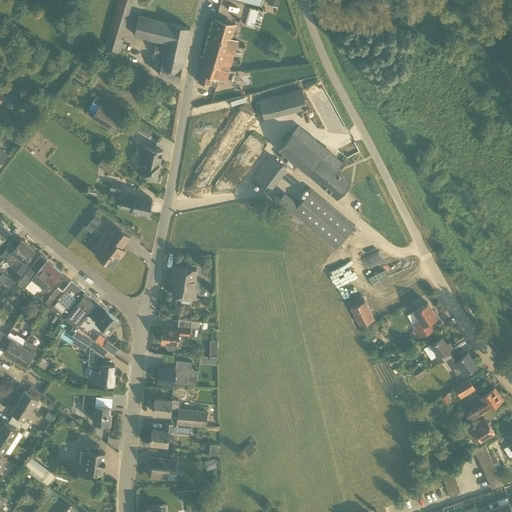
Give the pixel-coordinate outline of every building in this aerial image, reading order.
[(117,61),(123,39),(121,38),(132,0),(117,0),(101,56),(117,61)] [(250,8),(246,25),(255,27),(259,10),(250,8)] [(171,23),(139,15),(135,34),(158,40),(154,54),(165,57),(163,63),(160,74),(179,79),(182,67),(190,27),(171,23)] [(228,70),(229,68),(223,66),(231,37),(234,24),(215,19),(204,62),(228,70)] [(225,80),(227,75),(228,70),(204,62),(199,81),(215,86),(217,78),(225,80)] [(139,84),(143,73),(128,68),(124,79),(139,84)] [(248,92),(262,89),(260,77),(246,79),(248,92)] [(303,84),(329,135),(343,127),(318,77),(303,84)] [(274,115),(296,110),(306,107),(302,89),(270,97),(274,115)] [(263,118),(274,115),(270,97),(259,100),(263,118)] [(124,113),(102,100),(99,105),(92,117),(114,130),(124,113)] [(149,136),(152,131),(135,120),(132,125),(149,136)] [(337,198),(350,183),(335,170),(342,162),(299,125),(278,148),(337,198)] [(157,177),(160,163),(163,150),(142,145),(138,162),(144,163),(141,174),(157,177)] [(268,191),(286,167),(269,155),(251,178),(268,191)] [(98,165),(110,173),(115,165),(103,157),(98,165)] [(122,185),(111,183),(110,189),(121,191),(122,185)] [(347,220),(311,189),(299,204),(285,192),(277,202),(301,223),(303,221),(328,242),(336,248),(355,226),(347,220)] [(149,213),(152,198),(136,195),(135,199),(122,197),(120,207),(133,209),(132,211),(141,213),(141,211),(149,213)] [(84,226),(90,231),(100,218),(94,213),(84,226)] [(10,229),(0,221),(0,240),(0,241),(10,229)] [(112,267),(122,254),(118,251),(129,237),(117,227),(96,254),(112,267)] [(26,261),(35,250),(22,239),(13,250),(8,246),(1,255),(11,262),(17,254),(25,261),(17,271),(23,276),(31,265),(26,261)] [(47,260),(41,255),(32,266),(31,265),(23,276),(18,282),(25,288),(26,286),(34,293),(40,286),(44,289),(50,281),(51,282),(60,270),(47,259),(47,260)] [(172,294),(181,296),(180,301),(181,302),(189,304),(190,303),(191,297),(192,298),(194,287),(196,270),(173,266),(171,278),(175,279),(172,294)] [(2,272),(0,274),(0,279),(7,286),(12,280),(2,272)] [(50,307),(62,316),(77,328),(88,313),(109,331),(119,320),(98,303),(98,302),(83,290),(71,280),(62,291),(51,306),(50,307)] [(46,302),(51,306),(62,291),(57,287),(46,302)] [(23,292),(16,295),(18,301),(25,298),(23,292)] [(359,325),(374,318),(363,295),(348,302),(359,325)] [(420,336),(432,329),(427,322),(436,316),(428,302),(414,311),(420,321),(414,325),(420,336)] [(53,312),(48,318),(54,322),(58,316),(53,312)] [(191,328),(191,320),(179,319),(178,330),(163,328),(161,342),(167,343),(166,347),(168,349),(173,349),(175,348),(176,344),(178,344),(179,334),(194,336),(194,335),(194,328),(191,328)] [(77,328),(73,335),(76,337),(88,345),(90,346),(96,350),(94,364),(96,365),(96,370),(94,370),(93,382),(98,382),(105,383),(114,384),(115,372),(114,372),(114,364),(102,363),(103,356),(101,354),(105,348),(103,347),(94,340),(77,328)] [(15,335),(10,331),(7,336),(0,346),(6,349),(4,352),(15,358),(26,340),(17,334),(15,335)] [(94,340),(103,347),(103,346),(108,340),(99,334),(94,340)] [(450,347),(442,336),(431,344),(430,344),(437,355),(435,357),(439,363),(445,359),(445,358),(456,351),(452,345),(450,347)] [(32,366),(39,356),(43,350),(26,340),(15,358),(26,365),(27,363),(32,366)] [(114,354),(118,348),(108,340),(103,346),(114,354)] [(460,357),(456,351),(445,358),(445,359),(452,368),(457,364),(464,374),(477,365),(467,351),(460,357)] [(199,362),(216,363),(216,355),(199,354),(199,362)] [(157,381),(174,383),(175,370),(191,371),(192,361),(176,359),(175,369),(167,368),(167,369),(158,369),(157,381)] [(460,397),(475,388),(469,379),(455,388),(460,397)] [(41,392),(31,386),(28,391),(25,389),(18,401),(32,409),(39,397),(38,397),(41,392)] [(470,421),(503,399),(495,387),(477,398),(481,403),(465,413),(470,421)] [(110,423),(111,412),(109,412),(110,406),(96,405),(97,396),(84,394),(82,408),(87,409),(86,411),(94,412),(93,422),(110,423)] [(206,426),(208,411),(179,408),(170,407),(171,399),(155,398),(154,412),(170,415),(170,414),(182,415),(181,423),(191,424),(197,425),(206,426)] [(27,428),(30,423),(25,420),(32,409),(18,401),(11,411),(14,413),(11,418),(27,428)] [(427,417),(441,412),(437,403),(423,408),(427,417)] [(48,411),(45,416),(50,419),(53,414),(48,411)] [(27,428),(11,418),(8,423),(5,421),(0,428),(0,433),(12,441),(19,430),(23,433),(27,428)] [(478,421),(469,427),(456,435),(460,441),(468,436),(474,445),(479,441),(494,431),(487,421),(482,425),(478,421)] [(168,431),(190,433),(191,424),(181,423),(181,424),(171,423),(165,422),(165,430),(152,429),(150,443),(167,445),(168,431)] [(5,452),(12,441),(0,433),(0,455),(1,456),(4,451),(5,452)] [(99,452),(100,446),(84,444),(83,450),(82,450),(79,470),(102,473),(104,464),(104,465),(105,460),(104,460),(105,452),(99,452)] [(476,454),(487,450),(485,444),(474,451),(476,454)] [(478,459),(490,454),(487,450),(476,454),(478,459)] [(481,464),(492,459),(490,454),(478,459),(481,464)] [(41,479),(41,480),(48,470),(31,457),(24,465),(23,467),(40,480),(41,479)] [(176,473),(177,459),(149,457),(148,465),(150,465),(149,470),(151,470),(150,477),(168,479),(169,472),(176,473)] [(214,457),(205,460),(207,469),(216,466),(214,457)] [(495,458),(492,460),(494,464),(495,467),(500,465),(497,457),(495,458)] [(483,469),(494,464),(492,460),(492,459),(481,464),(483,469)] [(485,474),(496,469),(495,467),(494,464),(483,469),(485,474)] [(443,477),(454,473),(451,466),(441,472),(443,477)] [(487,479),(498,474),(496,469),(485,474),(487,479)] [(57,470),(55,475),(68,479),(70,474),(57,470)] [(444,482),(456,478),(454,473),(443,477),(444,482)] [(490,484),(501,479),(498,474),(487,479),(490,484)] [(446,487),(457,483),(456,478),(444,482),(446,487)] [(492,488),(503,484),(501,479),(490,484),(492,488)] [(448,492),(459,488),(457,483),(446,487),(448,492)] [(449,496),(460,492),(459,488),(448,492),(449,496)] [(511,511),(511,510),(509,501),(507,497),(497,500),(501,511),(511,511)] [(490,511),(501,511),(497,500),(493,501),(495,506),(489,508),(490,511)] [(82,511),(68,502),(61,511),(68,511),(70,510),(73,511),(82,511)] [(167,511),(167,503),(162,504),(162,506),(145,508),(145,511),(167,511)]
